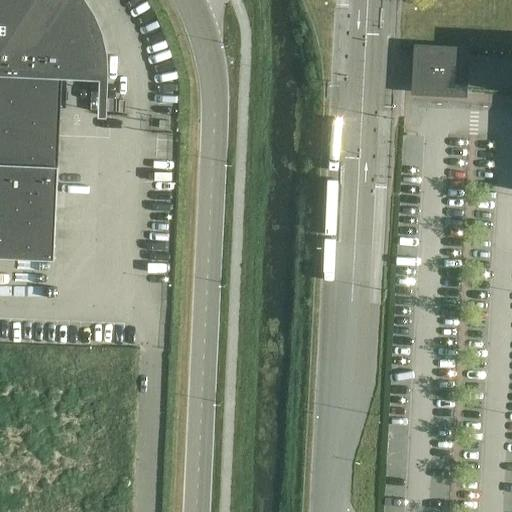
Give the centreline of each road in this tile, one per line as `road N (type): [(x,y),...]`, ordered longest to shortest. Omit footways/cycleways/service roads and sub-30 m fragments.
road 1 (secondary): [(196,511),(214,104),(213,71),(190,0)]
road 2 (unknown): [(131,137),(132,68),(114,0)]
road 3 (unknown): [(137,272),(0,282)]
road 4 (unknown): [(137,272),(131,137)]
